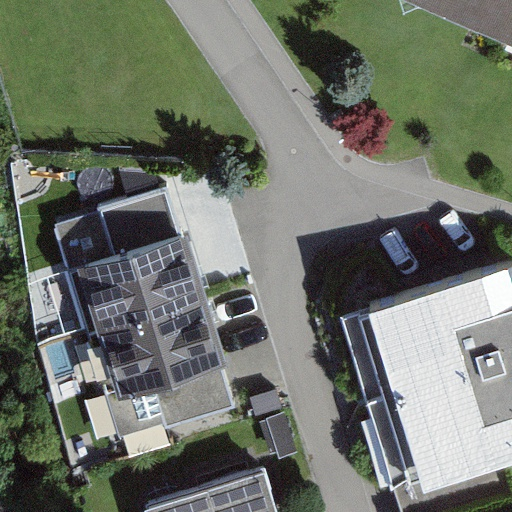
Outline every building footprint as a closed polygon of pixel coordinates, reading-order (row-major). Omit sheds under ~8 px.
[(511,0),(453,0),(511,26),(511,0)] [(99,205),(112,248),(131,242),(138,240),(182,227),(182,226),(169,184),(99,205)] [(80,257),(100,322),(210,289),(190,224),(182,226),(182,227),(138,240),(131,242),(112,248),(87,255),(80,257)] [(511,256),(338,311),(395,490),(511,453),(511,256)] [(230,354),(210,289),(100,322),(120,387),(153,377),(223,356),(230,354)] [(237,403),(223,356),(153,377),(167,424),(237,403)] [(146,498),(150,511),(282,511),(267,461),(146,498)]
